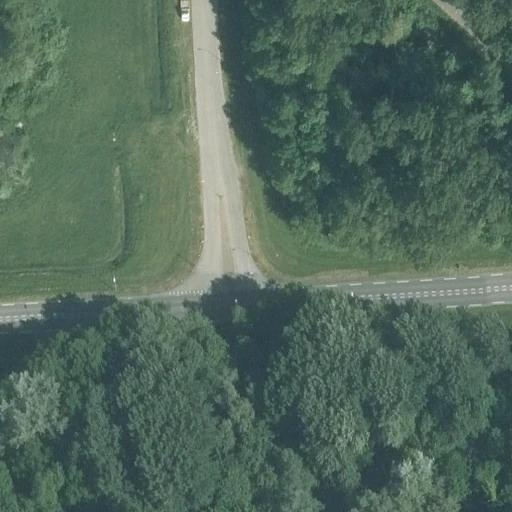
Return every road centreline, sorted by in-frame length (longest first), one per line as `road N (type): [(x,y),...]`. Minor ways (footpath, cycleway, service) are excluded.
road 1 (tertiary): [(257,302),(511,287)]
road 2 (tertiary): [(0,319),(201,306)]
road 3 (unclassified): [(257,302),(211,130)]
road 4 (unclassified): [(211,130),(215,248),(201,306)]
road 5 (unclassified): [(211,130),(202,0)]
